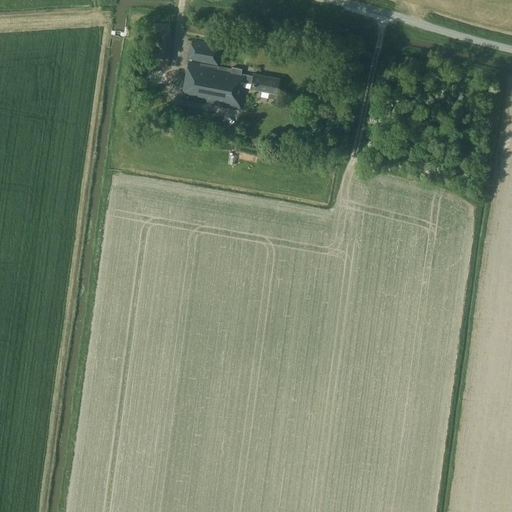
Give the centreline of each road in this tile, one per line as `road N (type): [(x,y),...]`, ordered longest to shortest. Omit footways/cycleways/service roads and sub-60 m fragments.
road 1 (unclassified): [(511,48),(328,0)]
road 2 (track): [(383,13),(351,164)]
